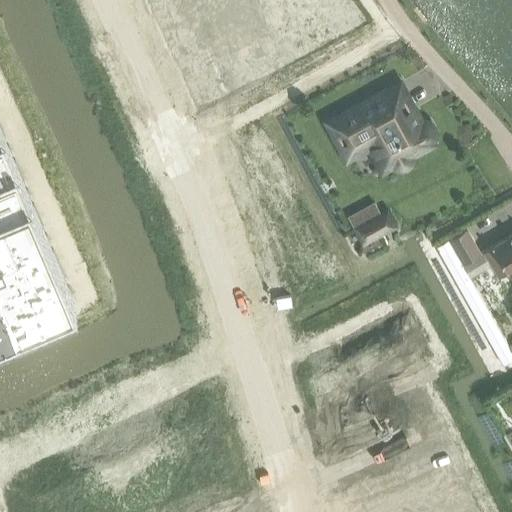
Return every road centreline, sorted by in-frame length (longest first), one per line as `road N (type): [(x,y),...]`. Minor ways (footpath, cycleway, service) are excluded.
road 1 (residential): [(112,0),(230,299),(299,511)]
road 2 (unclassified): [(511,151),(386,0)]
